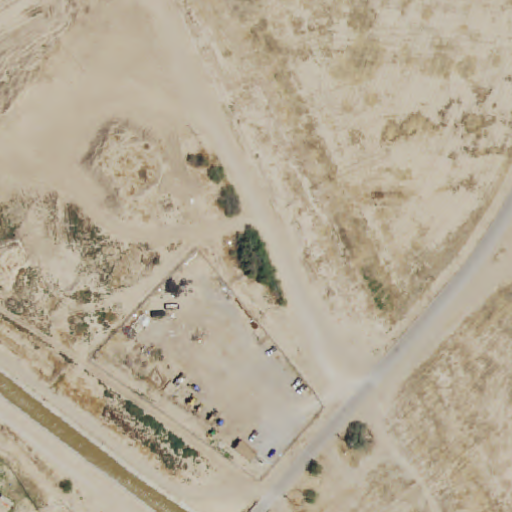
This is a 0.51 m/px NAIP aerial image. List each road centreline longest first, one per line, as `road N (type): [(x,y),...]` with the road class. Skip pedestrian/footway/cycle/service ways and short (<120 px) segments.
road 1 (residential): [(170,0),(429,511)]
road 2 (residential): [(281,491),(476,264),(511,207)]
